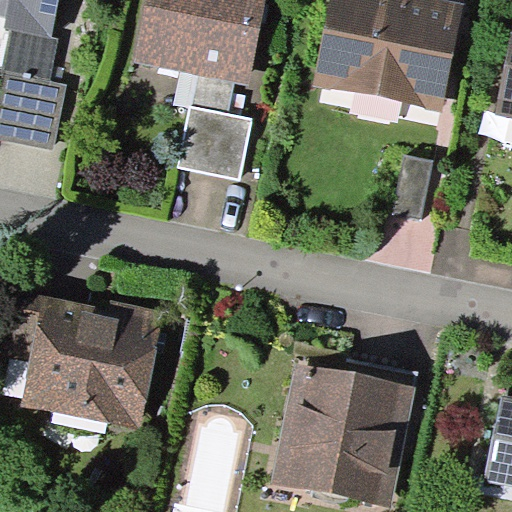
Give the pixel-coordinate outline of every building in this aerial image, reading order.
[(70,0),(0,0),(0,37),(57,52),(70,0)] [(262,0),(143,0),(128,68),(242,93),(262,0)] [(458,13),(395,0),(323,0),(305,90),(437,117),(458,13)] [(511,28),(506,27),(486,126),(511,130),(511,28)] [(55,93),(3,85),(0,101),(0,143),(46,150),(55,93)] [(249,127),(187,117),(177,180),(239,189),(249,127)] [(434,167),(400,160),(386,227),(426,232),(434,167)] [(160,328),(21,301),(7,359),(31,364),(21,415),(141,437),(160,328)] [(390,511),(418,383),(309,361),(304,360),(280,494),(389,511),(390,511)] [(511,407),(504,406),(487,489),(511,494),(511,407)]
